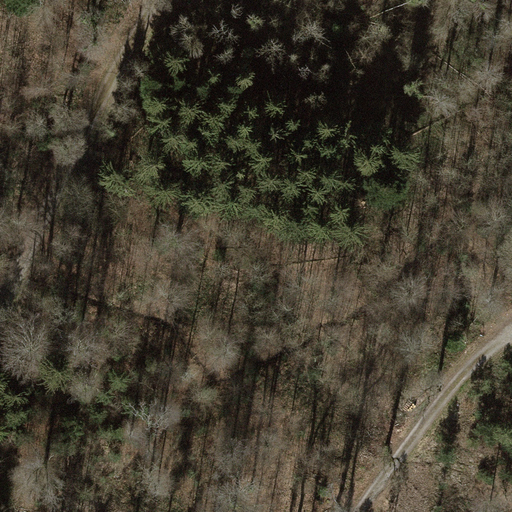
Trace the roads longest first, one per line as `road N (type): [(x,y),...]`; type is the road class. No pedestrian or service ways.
road 1 (track): [(157,0),(0,322)]
road 2 (track): [(360,511),(459,378),(511,334)]
